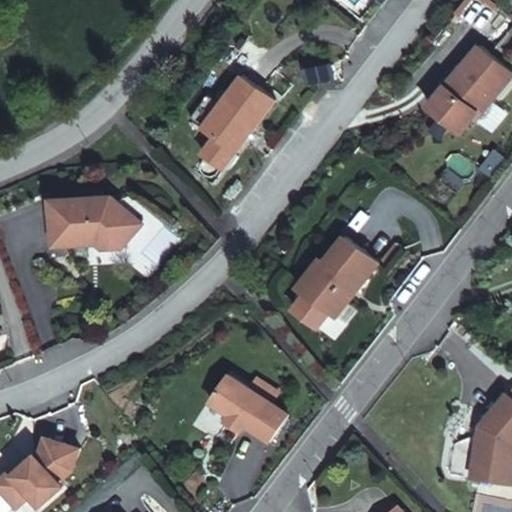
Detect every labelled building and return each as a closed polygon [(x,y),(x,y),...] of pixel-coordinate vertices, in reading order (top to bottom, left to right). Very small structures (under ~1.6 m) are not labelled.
[(482,114),(511,78),(511,69),(482,44),(430,106),(462,133),(475,118),(480,112),(482,114)] [(224,103),(206,126),(239,152),(278,99),(246,74),(224,103)] [(206,126),(224,103),(212,93),(194,117),(206,126)] [(114,195),(54,199),(56,245),(98,242),(105,249),(123,248),(145,223),(114,195)] [(382,262),(348,235),(328,261),(324,257),(301,287),(308,293),(332,312),(355,283),(361,288),(382,262)] [(355,283),(332,312),(338,317),(361,288),(355,283)] [(320,327),(332,312),(308,293),(296,308),(320,327)] [(291,416),(232,374),(213,401),(233,416),(228,422),(242,432),(247,425),(272,443),(291,416)] [(474,477),(511,483),(511,394),(509,392),(482,425),(487,429),(480,437),(487,442),(485,449),(477,455),(474,477)] [(233,416),(213,401),(208,409),(228,422),(233,416)] [(272,443),(247,425),(242,432),(267,450),(272,443)] [(74,470),(81,449),(48,438),(44,450),(17,475),(13,471),(0,482),(0,486),(19,507),(33,495),(42,506),(65,486),(61,481),(74,470)]
